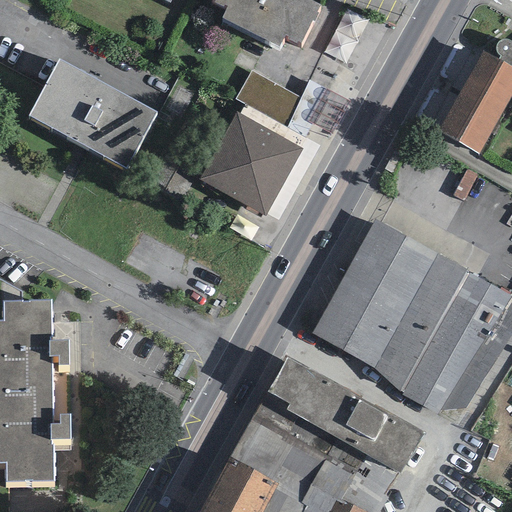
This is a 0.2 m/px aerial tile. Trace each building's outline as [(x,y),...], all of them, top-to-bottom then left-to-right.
[(321,8),(304,0),(213,0),(211,5),(227,13),(222,21),(279,49),(283,39),(301,48),(321,8)] [(327,59),(349,69),(369,24),(347,14),(327,59)] [(511,96),(511,69),(482,53),(437,133),(479,156),(511,96)] [(157,116),(59,63),(28,121),(125,174),(157,116)] [(251,71),(235,100),(305,138),(312,125),(330,92),(309,81),(300,97),(251,71)] [(350,103),(330,92),(312,125),(332,136),(350,103)] [(302,151),(237,116),(200,183),(265,219),(302,151)] [(377,374),(411,393),(443,411),(509,297),(477,279),(443,259),(376,221),(310,336),(377,374)] [(511,333),(511,298),(509,297),(443,411),(466,409),(511,333)] [(50,308),(2,309),(3,327),(0,327),(0,469),(5,469),(6,490),(54,489),(53,453),(51,453),(51,447),(70,447),(70,423),(53,423),(52,373),(69,372),(68,349),(51,349),(50,308)] [(285,360),(251,421),(324,462),(354,478),(365,457),(400,477),(424,436),(285,360)] [(324,462),(251,421),(229,460),(303,500),(312,487),(324,462)] [(303,500),(229,460),(200,511),(304,511),(306,508),(303,500)] [(376,511),(395,482),(383,474),(376,486),(360,476),(348,495),(375,511),(376,511)] [(363,511),(312,487),(303,500),(306,508),(304,511),(363,511)]
